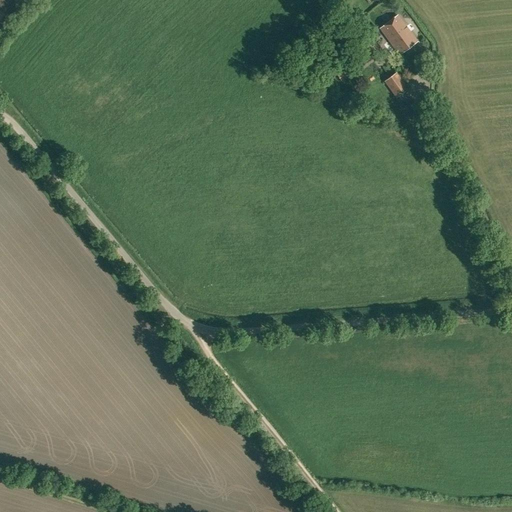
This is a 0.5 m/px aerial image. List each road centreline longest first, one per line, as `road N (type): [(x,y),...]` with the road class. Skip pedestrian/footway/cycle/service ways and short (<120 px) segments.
road 1 (unclassified): [(0,114),(162,304),(206,333),(511,311)]
road 2 (track): [(0,477),(116,511)]
